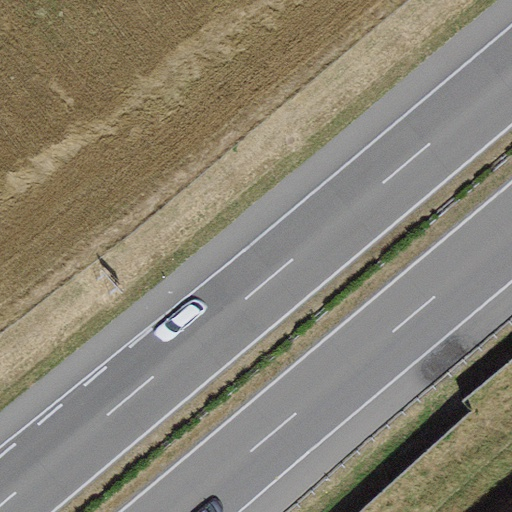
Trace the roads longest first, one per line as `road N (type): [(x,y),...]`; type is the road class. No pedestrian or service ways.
road 1 (motorway): [(511,75),(0,507)]
road 2 (motorway): [(180,511),(511,232)]
